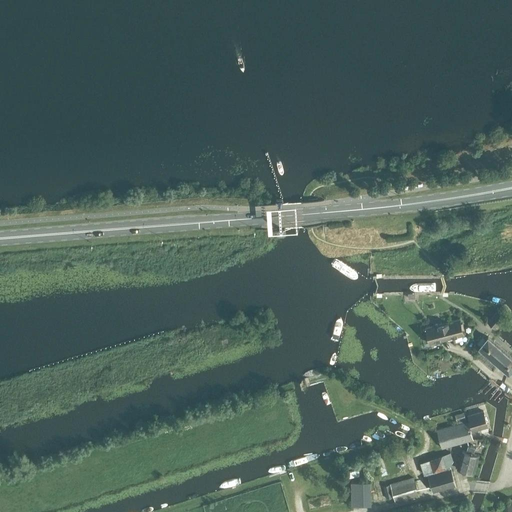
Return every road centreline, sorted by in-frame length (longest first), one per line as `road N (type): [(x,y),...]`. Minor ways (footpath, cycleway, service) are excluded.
road 1 (primary): [(0,239),(511,189)]
road 2 (track): [(369,403),(425,432),(429,444),(414,463),(425,497)]
